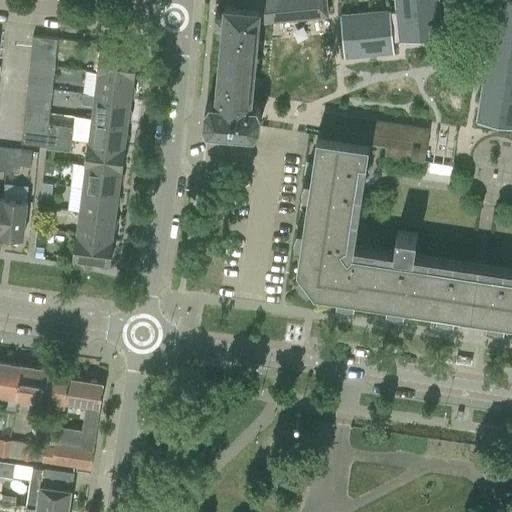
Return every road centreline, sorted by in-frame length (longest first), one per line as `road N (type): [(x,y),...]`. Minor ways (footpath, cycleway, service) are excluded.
road 1 (tertiary): [(511,393),(142,334)]
road 2 (residential): [(142,334),(181,21)]
road 3 (unknown): [(269,160),(333,110),(439,86),(451,75),(472,0)]
road 4 (residential): [(181,21),(0,5)]
road 5 (residential): [(115,511),(142,334)]
road 6 (tertiary): [(142,334),(0,313)]
